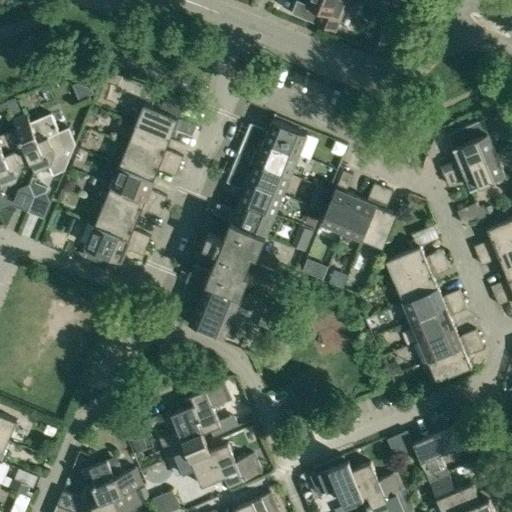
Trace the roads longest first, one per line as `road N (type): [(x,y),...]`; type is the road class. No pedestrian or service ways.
road 1 (residential): [(285,469),(490,385),(501,340)]
road 2 (residential): [(451,5),(421,60),(389,75),(241,22)]
road 3 (residential): [(501,340),(435,189),(369,162)]
road 4 (residential): [(44,511),(79,424),(106,406),(145,319)]
road 5 (residential): [(285,469),(247,372),(223,349),(145,319)]
road 6 (residential): [(148,298),(230,103)]
road 7 (residential): [(148,298),(21,244)]
